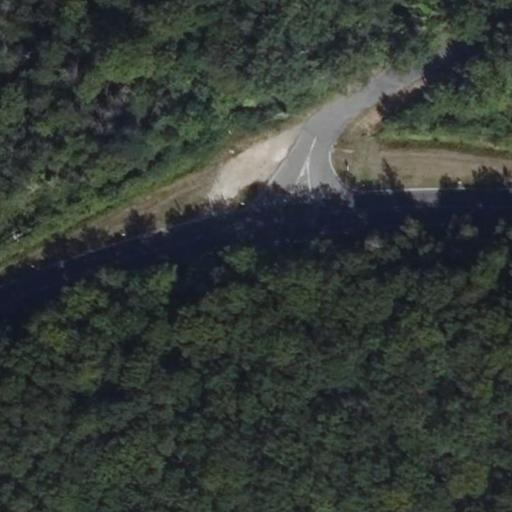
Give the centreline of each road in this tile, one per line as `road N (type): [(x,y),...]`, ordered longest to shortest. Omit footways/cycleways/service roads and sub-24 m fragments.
road 1 (secondary): [(349,198),(0,352)]
road 2 (unclassified): [(349,198),(338,156),(511,13)]
road 3 (secondary): [(511,194),(349,198)]
